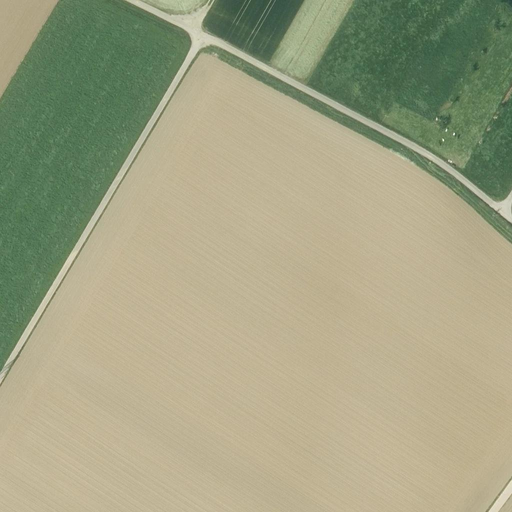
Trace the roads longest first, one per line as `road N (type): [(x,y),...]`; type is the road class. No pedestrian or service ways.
road 1 (track): [(511,220),(438,162),(129,0)]
road 2 (track): [(201,35),(0,377)]
